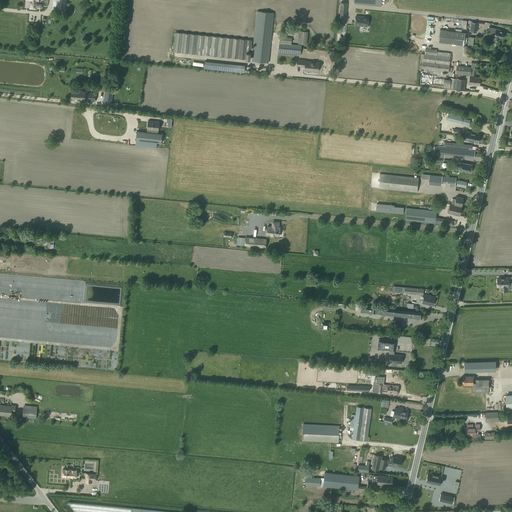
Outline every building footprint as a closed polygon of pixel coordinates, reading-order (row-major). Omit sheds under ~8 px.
[(26,0),(31,1),(30,9),(36,10),(37,1),(38,2),(38,0),(26,0)] [(341,3),(338,25),(345,25),(347,3),(341,3)] [(254,35),(251,62),(268,64),(271,37),(274,14),(257,12),(254,35)] [(356,16),(355,26),(367,27),(368,17),(356,16)] [(491,28),(490,34),(494,36),(494,37),(493,41),(498,42),(499,38),(502,39),(504,32),(500,31),(500,30),(491,28)] [(441,30),(439,42),(463,45),(465,33),(441,30)] [(299,31),(298,44),(307,45),(308,32),(299,31)] [(175,32),(173,52),(251,61),(251,54),(250,54),(251,50),(247,50),(248,40),(175,32)] [(279,43),(278,53),(300,56),(301,45),(279,43)] [(422,70),(448,73),(450,57),(425,54),(425,55),(424,54),(422,70)] [(297,60),(296,66),(305,67),(304,70),(317,72),(318,63),(306,62),(306,61),(297,60)] [(457,66),(456,74),(471,76),(472,68),(471,68),(457,66)] [(421,77),(420,84),(444,87),(444,88),(464,90),(465,80),(451,78),(451,80),(421,77)] [(470,77),(469,85),(479,86),(480,78),(470,77)] [(71,91),(71,100),(84,101),(85,92),(71,91)] [(105,91),(103,102),(112,103),(113,92),(105,91)] [(89,92),(88,101),(95,102),(96,93),(89,92)] [(450,115),(449,120),(468,126),(470,120),(450,115)] [(148,121),(147,132),(158,133),(159,131),(157,131),(158,122),(148,121)] [(136,131),(135,141),(161,144),(162,134),(136,131)] [(434,147),(433,156),(444,157),(444,154),(473,157),(474,151),(434,147)] [(451,166),(450,173),(458,174),(459,171),(470,173),(472,165),(460,163),(459,168),(451,166)] [(380,173),(378,187),(417,192),(418,177),(380,173)] [(429,179),(428,184),(441,185),(442,176),(429,175),(429,179)] [(452,199),(451,205),(461,207),(463,198),(456,197),(455,199),(452,199)] [(375,210),(401,211),(401,203),(375,202),(375,210)] [(449,204),(448,213),(454,215),(459,216),(461,207),(451,205),(449,204)] [(406,208),(405,220),(434,223),(436,212),(406,208)] [(267,226),(266,234),(279,236),(279,227),(278,227),(279,222),(274,222),(273,227),(267,226)] [(244,238),(243,247),(264,249),(264,240),(244,238)] [(18,259),(12,259),(12,265),(42,267),(42,258),(18,257),(18,259)] [(497,279),(497,287),(501,287),(501,291),(506,291),(506,287),(508,287),(508,278),(503,278),(503,279),(497,279)] [(398,288),(397,292),(423,295),(424,289),(405,287),(405,289),(398,288)] [(424,294),(422,303),(432,306),(435,297),(424,294)] [(422,313),(394,310),(394,315),(422,318),(422,313)] [(393,355),(395,341),(378,339),(377,350),(390,351),(389,362),(392,363),(392,365),(396,365),(396,363),(401,363),(402,356),(393,355)] [(410,352),(409,352),(410,346),(398,345),(398,351),(404,351),(403,357),(409,358),(410,352)] [(473,376),(463,376),(463,385),(472,385),(472,393),(487,393),(487,380),(473,379),(473,376)] [(374,383),(373,392),(397,394),(398,386),(388,385),(383,385),(383,384),(382,384),(383,378),(377,377),(377,383),(374,383)] [(0,405),(0,415),(11,416),(11,412),(15,412),(15,406),(11,406),(0,405)] [(351,415),(350,427),(353,428),(352,439),(367,441),(371,409),(356,407),(355,415),(351,415)] [(23,408),(22,417),(36,419),(37,410),(23,408)] [(395,408),(392,417),(406,420),(408,411),(395,408)] [(497,413),(485,413),(486,421),(497,420),(497,413)] [(303,424),(302,440),(338,442),(339,426),(303,424)] [(474,427),(466,428),(467,440),(479,439),(479,435),(475,435),(475,431),(479,431),(479,425),(474,425),(474,427)] [(374,454),(371,469),(378,471),(379,468),(385,469),(386,463),(396,465),(396,464),(400,465),(401,459),(393,457),(389,456),(389,460),(386,459),(386,460),(381,459),(381,456),(374,454)] [(63,469),(62,477),(76,478),(76,469),(63,469)] [(327,473),(326,486),(356,490),(358,476),(327,473)] [(428,473),(425,482),(429,483),(429,484),(433,485),(433,484),(439,485),(441,477),(428,473)] [(86,474),(85,482),(91,482),(91,480),(95,480),(96,474),(86,474)] [(378,475),(377,484),(391,486),(392,477),(378,475)] [(454,476),(454,485),(501,487),(502,482),(497,482),(497,478),(454,476)] [(306,477),(305,486),(320,487),(321,478),(306,477)] [(441,494),(439,501),(452,504),(454,497),(441,494)] [(167,511),(68,503),(74,511),(167,511)]
